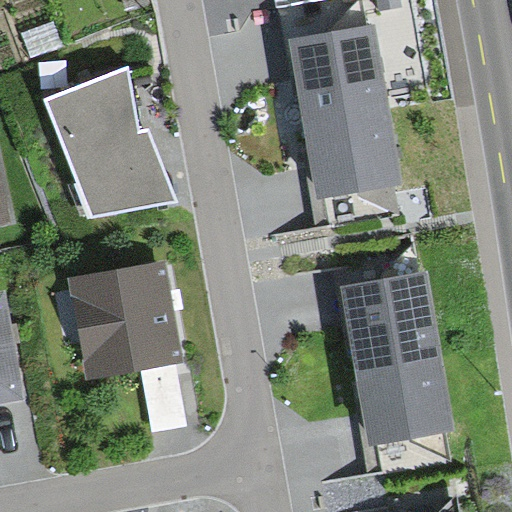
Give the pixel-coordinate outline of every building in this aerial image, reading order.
[(149,0),(123,0),(127,11),(151,4),(149,0)] [(307,130),(388,117),(375,39),(294,52),(307,130)] [(130,73),(46,106),(92,223),(178,203),(148,135),(139,137),(130,73)] [(400,195),(388,117),(307,130),(319,208),(400,195)] [(167,268),(74,282),(90,382),(183,367),(167,268)] [(359,375),(440,362),(427,284),(346,297),(359,375)] [(5,300),(0,300),(0,411),(23,408),(5,300)] [(453,440),(440,362),(359,375),(372,453),(453,440)]
